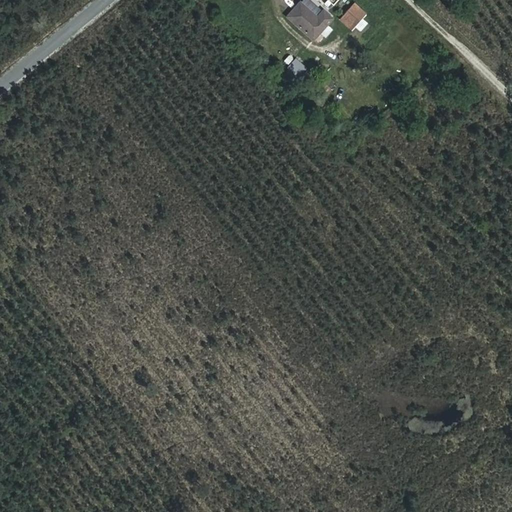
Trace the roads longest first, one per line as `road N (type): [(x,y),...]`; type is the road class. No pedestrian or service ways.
road 1 (residential): [(0,88),(108,0)]
road 2 (track): [(511,90),(409,0)]
